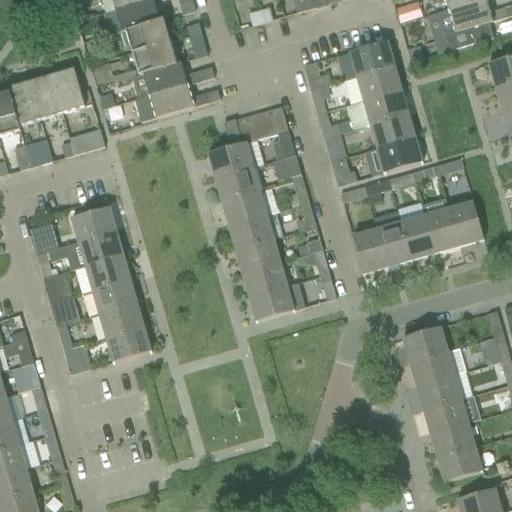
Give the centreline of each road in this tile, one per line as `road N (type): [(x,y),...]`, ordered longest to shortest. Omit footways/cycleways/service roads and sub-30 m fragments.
road 1 (residential): [(359,332),(289,90),(223,50),(208,0)]
road 2 (residential): [(93,511),(30,293)]
road 3 (residential): [(236,511),(294,494),(311,476),(334,405)]
road 4 (residential): [(359,332),(511,285)]
road 5 (residential): [(416,511),(393,433),(382,421),(334,405)]
